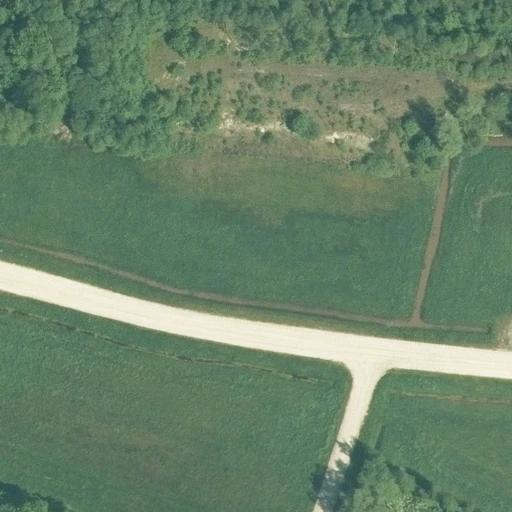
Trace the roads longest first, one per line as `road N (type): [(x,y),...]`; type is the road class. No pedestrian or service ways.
road 1 (track): [(511,367),(243,334),(0,275)]
road 2 (track): [(372,355),(323,511)]
